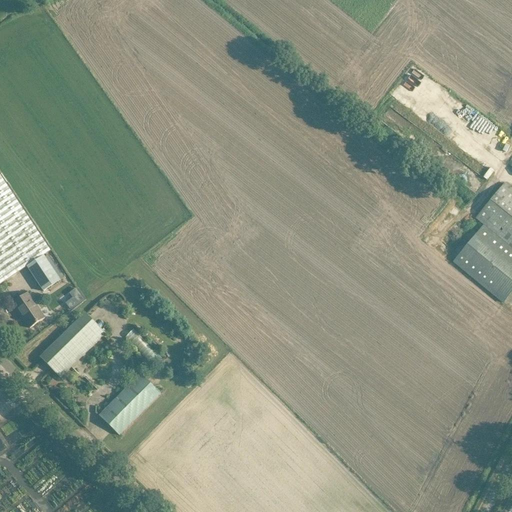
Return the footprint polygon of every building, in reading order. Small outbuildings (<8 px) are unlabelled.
[(44,292),(52,286),(62,279),(46,254),(51,251),(9,189),(0,175),(0,284),(27,267),(44,292)] [(511,291),(511,266),(511,265),(511,263),(511,189),(505,184),(476,219),(484,225),(454,262),(495,296),(503,303),(511,291)] [(30,328),(45,318),(28,293),(13,303),(30,328)] [(60,378),(67,371),(105,335),(85,314),(47,351),(40,358),(60,378)] [(138,331),(131,338),(158,368),(166,361),(138,331)] [(119,436),(160,394),(140,374),(106,409),(99,416),(119,436)]
